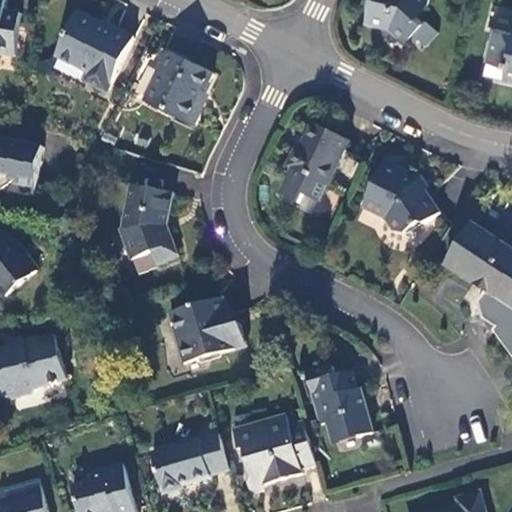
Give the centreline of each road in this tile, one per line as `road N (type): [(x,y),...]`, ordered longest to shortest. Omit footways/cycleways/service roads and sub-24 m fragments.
road 1 (residential): [(493,392),(443,387),(392,328),(256,244),(238,217),(241,162),(295,52)]
road 2 (residential): [(511,147),(438,124),(295,52)]
road 3 (residential): [(295,52),(184,0)]
